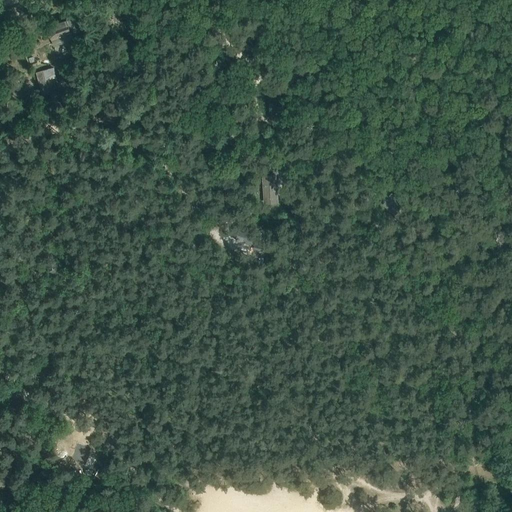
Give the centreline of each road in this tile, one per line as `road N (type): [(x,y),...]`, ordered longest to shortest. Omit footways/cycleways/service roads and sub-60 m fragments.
road 1 (track): [(0,155),(47,130),(184,148),(240,129),(258,104),(260,83),(245,56),(220,36),(222,0)]
road 2 (track): [(175,511),(102,437),(24,393),(0,362)]
